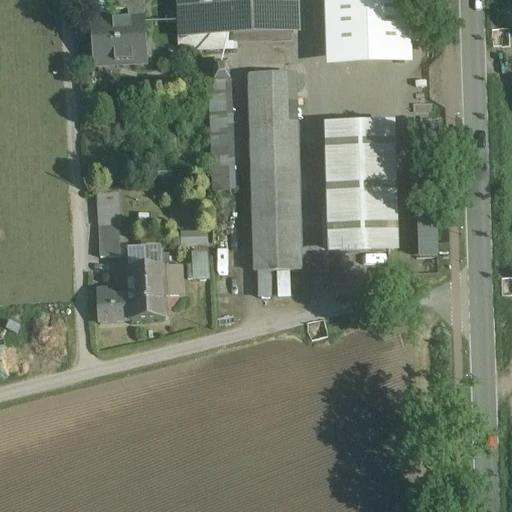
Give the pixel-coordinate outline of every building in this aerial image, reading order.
[(128,29),(93,30),(95,62),(116,61),(116,68),(146,66),(146,65),(141,65),(140,48),(145,47),(143,0),(115,0),(116,13),(128,12),(128,29)] [(291,0),(176,0),(178,50),(237,49),(237,35),(293,33),(291,0)] [(416,67),(414,0),(330,0),(333,69),(416,67)] [(298,72),(248,73),(251,176),(300,173),(298,72)] [(238,86),(206,88),(209,150),(241,149),(238,86)] [(401,121),(329,122),(331,253),(403,252),(401,121)] [(305,275),(300,173),(251,176),(256,277),(305,275)] [(118,196),(98,197),(99,229),(119,227),(120,227),(118,196)] [(119,227),(99,229),(100,260),(121,259),(120,239),(119,239),(119,227)] [(433,229),(412,230),(413,260),(434,260),(433,229)] [(189,256),(190,283),(205,283),(205,256),(189,256)] [(184,269),(164,270),(165,300),(185,299),(184,269)] [(164,270),(129,272),(130,298),(132,324),(132,325),(166,323),(165,300),(164,270)] [(130,298),(113,299),(113,295),(97,296),(99,326),(132,324),(130,298)] [(27,345),(0,351),(0,374),(32,367),(27,345)]
